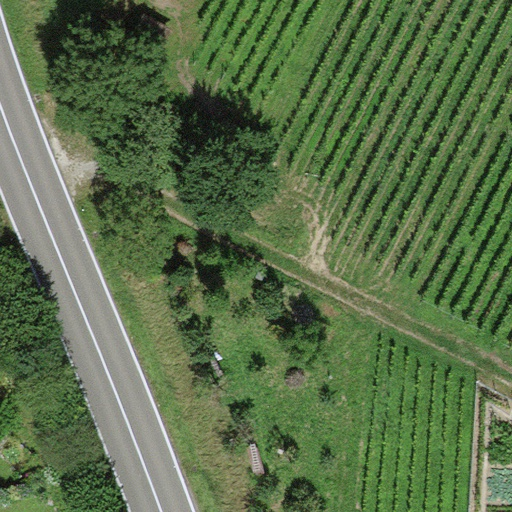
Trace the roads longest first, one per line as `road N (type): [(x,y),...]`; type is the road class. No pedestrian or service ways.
road 1 (track): [(511,385),(8,121)]
road 2 (secondary): [(155,511),(0,95)]
